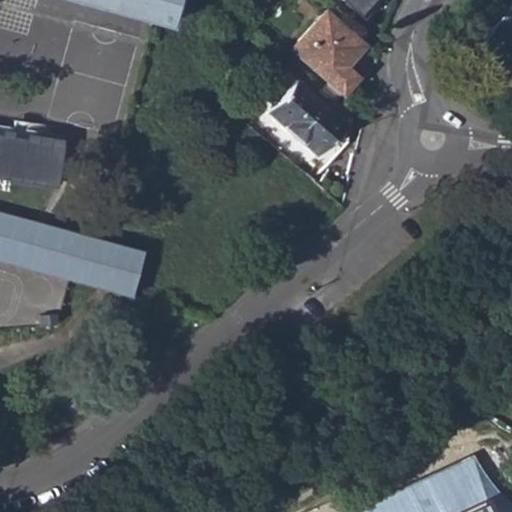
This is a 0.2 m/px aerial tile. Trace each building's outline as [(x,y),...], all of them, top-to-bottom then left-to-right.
[(48,0),(148,26),(158,29),(166,0),(48,0)] [(342,0),(356,12),(367,0),(342,0)] [(511,60),(511,2),(509,0),(476,40),(507,66),(511,60)] [(288,47),(338,92),(354,75),(339,62),(364,34),(329,2),(288,47)] [(251,114),(313,171),(341,139),(347,114),(294,67),(251,114)] [(59,138),(0,129),(0,175),(51,183),(59,138)] [(0,259),(67,279),(130,296),(143,251),(101,240),(0,211),(0,259)] [(511,511),(511,501),(498,491),(476,455),(348,511),(511,511)]
